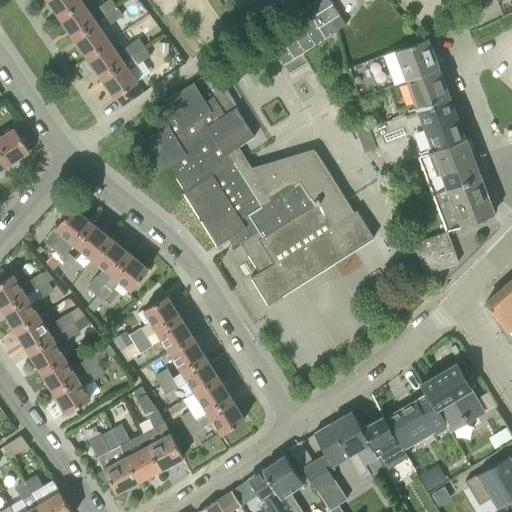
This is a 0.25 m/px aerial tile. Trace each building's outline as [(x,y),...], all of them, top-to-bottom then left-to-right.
[(49,0),(60,16),(83,0),(49,0)] [(74,36),(97,20),(83,0),(60,16),(74,36)] [(107,13),(118,6),(113,0),(107,0),(101,5),(107,13)] [(88,56),(111,40),(103,29),(124,15),(118,6),(107,13),(97,20),(74,36),(77,41),(88,56)] [(133,54),(145,45),(139,37),(127,45),(133,54)] [(387,86),(439,66),(428,37),(355,65),(366,94),(387,86)] [(102,76),(124,60),(111,40),(88,56),(102,76)] [(116,96),(138,81),(130,69),(151,54),(145,45),(133,54),(124,60),(102,76),(104,79),(116,96)] [(399,116),(451,98),(439,66),(387,86),(399,116)] [(269,303),(342,257),(374,236),(312,147),(249,165),(236,148),(255,136),(236,107),(226,114),(214,96),(206,101),(194,82),(165,100),(172,111),(154,122),(159,130),(140,143),(158,172),(169,164),(186,190),(184,191),(218,244),(236,233),(260,271),(251,276),(269,303)] [(419,155),(466,137),(451,98),(399,116),(370,127),(386,168),(398,163),(419,155)] [(0,149),(9,163),(29,150),(15,127),(0,136),(0,149)] [(433,193),(480,175),(466,137),(419,155),(433,193)] [(0,168),(9,163),(0,149),(0,168)] [(447,230),(494,213),(480,175),(433,193),(447,230)] [(50,256),(58,263),(67,252),(74,243),(92,221),(84,215),(73,206),(56,227),(67,236),(50,256)] [(92,221),(74,243),(83,250),(93,258),(111,237),(92,221)] [(459,262),(456,254),(447,230),(414,242),(426,274),(459,262)] [(95,293),(96,294),(130,252),(111,237),(93,258),(103,267),(88,286),(95,293)] [(67,252),(58,263),(67,270),(75,259),(67,252)] [(120,280),(131,289),(149,268),(130,252),(96,294),(104,300),(105,299),(113,288),(120,280)] [(43,271),(30,279),(31,280),(36,288),(49,280),(48,279),(44,272),(43,271)] [(0,303),(3,308),(36,288),(31,280),(21,286),(13,273),(0,280),(0,303)] [(511,277),(486,301),(509,330),(511,327),(511,277)] [(55,289),(49,280),(36,288),(41,296),(42,297),(55,289)] [(17,330),(40,315),(32,302),(41,296),(36,288),(3,308),(17,330)] [(144,308),(152,321),(157,329),(180,315),(167,294),(144,308)] [(56,320),(62,329),(74,321),(69,313),(69,312),(56,320)] [(52,335),(62,329),(56,320),(47,326),(40,315),(17,330),(29,349),(52,335)] [(162,338),(170,351),(194,336),(180,315),(157,329),(147,335),(135,343),(141,352),(153,345),(153,344),(162,338)] [(74,321),(62,329),(67,337),(80,330),(74,321)] [(142,327),(142,326),(129,334),(135,343),(147,335),(142,327)] [(65,355),(58,343),(67,337),(62,329),(52,335),(29,349),(32,355),(42,370),(65,355)] [(182,372),(206,357),(194,336),(170,351),(182,372)] [(87,370),(100,362),(94,353),(81,361),(87,370)] [(77,377),(78,376),(65,355),(42,370),(54,391),(77,377)] [(195,391),(219,376),(210,363),(206,357),(182,372),(195,391)] [(100,362),(87,370),(93,380),(106,372),(100,362)] [(427,393),(417,399),(433,427),(432,428),(436,434),(448,426),(451,430),(452,430),(450,426),(461,418),(462,419),(467,416),(467,415),(480,407),(483,411),(484,411),(471,388),(456,362),(421,383),(427,393)] [(161,385),(173,377),(168,368),(155,376),(161,385)] [(200,418),(209,412),(232,398),(219,376),(195,391),(184,398),(191,409),(180,416),(187,426),(200,418)] [(67,412),(90,397),(77,377),(54,391),(67,412)] [(167,393),(179,385),(173,377),(161,385),(167,393)] [(159,409),(146,392),(137,396),(148,416),(150,414),(156,426),(143,432),(148,443),(161,468),(184,456),(172,435),(160,409),(159,409)] [(222,433),(222,432),(245,418),(232,398),(209,412),(222,433)] [(432,428),(433,427),(417,399),(385,418),(402,446),(432,428)] [(317,491),(329,509),(345,499),(327,469),(350,456),(349,455),(357,450),(372,474),(383,466),(362,427),(352,410),(314,433),(290,448),(317,491)] [(402,446),(385,418),(384,415),(362,427),(383,466),(386,470),(408,456),(402,446)] [(200,418),(187,426),(192,434),(205,426),(200,418)] [(140,479),(161,468),(148,443),(135,450),(122,423),(113,427),(140,479)] [(117,491),(140,479),(113,427),(102,433),(111,449),(109,450),(109,452),(99,457),(117,491)] [(3,446),(10,457),(29,445),(21,434),(3,446)] [(265,468),(293,511),(304,511),(291,492),(305,482),(286,454),(265,468)] [(498,508),(508,501),(511,507),(511,456),(510,454),(465,480),(479,504),(491,497),(498,508)] [(293,511),(265,468),(252,477),(249,479),(261,497),(262,499),(261,500),(268,511),(293,511)] [(25,481),(31,492),(44,485),(37,473),(25,481)] [(43,511),(73,511),(53,479),(44,485),(31,492),(43,511)] [(22,498),(31,492),(25,481),(15,486),(22,498)] [(229,511),(242,503),(232,489),(217,499),(203,508),(197,511),(229,511)] [(22,498),(27,508),(21,511),(43,511),(31,492),(22,498)]
